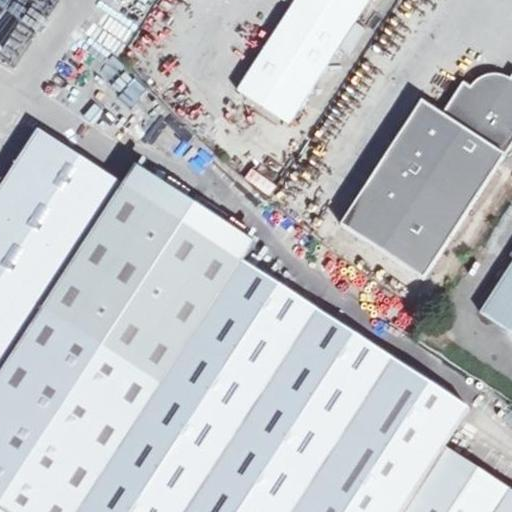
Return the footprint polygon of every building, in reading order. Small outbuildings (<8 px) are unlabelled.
[(298,0),(240,90),(291,122),(370,0),(298,0)] [(357,27),(339,59),(352,66),(370,34),(357,27)] [(482,93),(507,88),(511,80),(511,75),(508,75),(501,74),(495,75),(489,77),(483,79),(478,83),(474,87),(482,93)] [(425,100),(342,226),(426,280),(511,148),(511,80),(507,88),(482,93),(474,87),(466,82),(445,114),(425,100)] [(137,166),(124,186),(40,130),(0,190),(0,511),(511,511),(511,491),(446,449),(461,425),(471,411),(244,263),(256,244),(137,166)] [(511,265),(482,311),(511,331),(511,265)]
